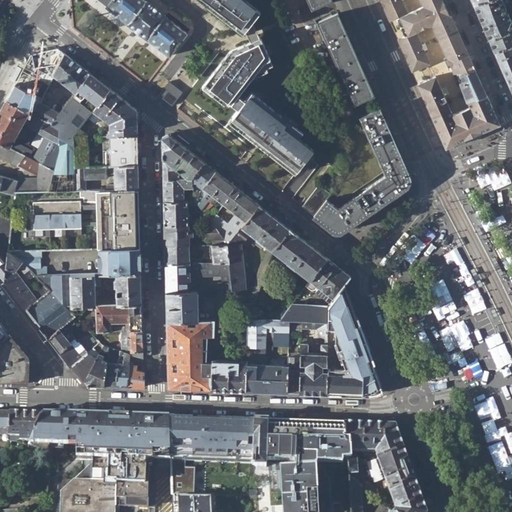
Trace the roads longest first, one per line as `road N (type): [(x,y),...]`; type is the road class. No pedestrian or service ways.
road 1 (residential): [(157,109),(149,136),(157,400)]
road 2 (residential): [(157,109),(365,271)]
road 3 (tertiary): [(157,400),(388,406),(414,398)]
road 4 (tertiary): [(346,0),(420,165),(424,195)]
road 5 (tertiary): [(463,165),(450,164),(432,143),(368,0)]
road 6 (residential): [(39,18),(157,109)]
road 7 (tertiary): [(365,271),(363,297),(383,350),(398,385),(414,398)]
road 8 (residential): [(511,122),(458,0)]
